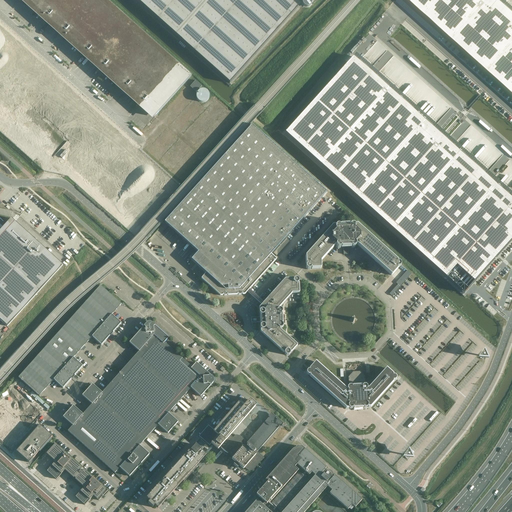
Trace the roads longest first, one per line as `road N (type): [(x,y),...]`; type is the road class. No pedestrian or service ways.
road 1 (unclassified): [(126,494),(45,422),(173,279)]
road 2 (tertiary): [(173,279),(68,185),(0,176)]
road 3 (unclassified): [(406,487),(469,413),(511,321)]
road 4 (unclassified): [(126,494),(254,351)]
road 5 (track): [(234,97),(330,0)]
